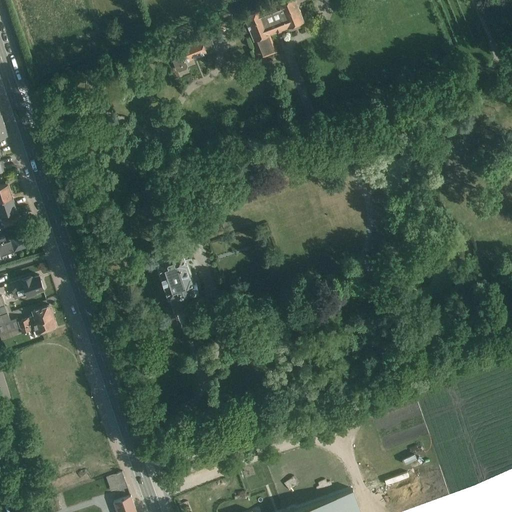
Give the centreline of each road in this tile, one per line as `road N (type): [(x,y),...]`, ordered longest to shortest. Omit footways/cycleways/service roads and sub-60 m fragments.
road 1 (primary): [(156,511),(0,51)]
road 2 (residential): [(0,383),(37,511)]
